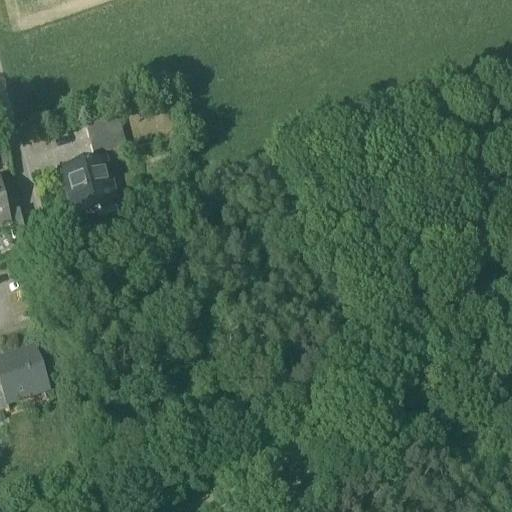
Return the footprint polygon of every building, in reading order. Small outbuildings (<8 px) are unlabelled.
[(84,128),(93,159),(125,150),(116,119),(84,128)] [(62,173),(74,219),(111,210),(99,164),(62,173)] [(0,187),(0,229),(9,228),(10,227),(7,215),(0,187)] [(9,228),(12,242),(25,239),(19,212),(7,215),(10,227),(9,228)] [(0,389),(6,407),(7,407),(25,401),(24,396),(45,389),(47,393),(49,393),(35,352),(0,363),(0,389)] [(0,414),(8,412),(7,407),(6,407),(0,389),(0,414)] [(24,396),(25,401),(47,393),(45,389),(24,396)]
